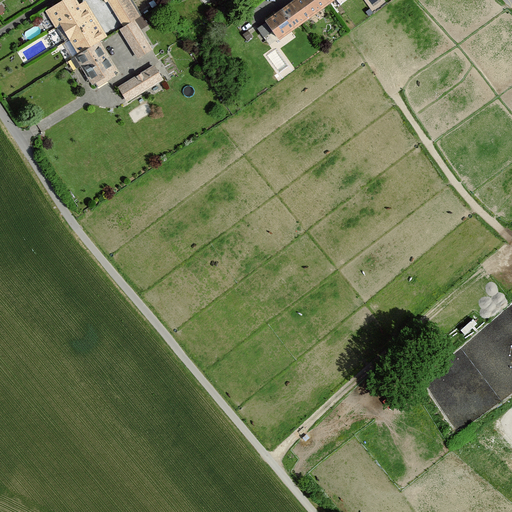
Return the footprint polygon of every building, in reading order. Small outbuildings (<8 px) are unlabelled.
[(76,0),(64,0),(47,10),(57,27),(62,24),(80,54),(77,56),(82,63),(93,82),(96,81),(99,86),(118,74),(99,41),(105,37),(84,2),(79,5),(76,0)] [(127,0),(105,0),(107,2),(108,1),(124,27),(120,29),(139,58),(152,50),(133,21),(139,17),(127,0)] [(331,0),(295,0),(267,21),(274,30),(279,38),(331,0)] [(274,30),(267,21),(257,28),(264,37),(274,30)] [(154,66),(119,87),(128,101),(162,79),(154,66)] [(401,400),(395,392),(384,400),(390,408),(401,400)]
